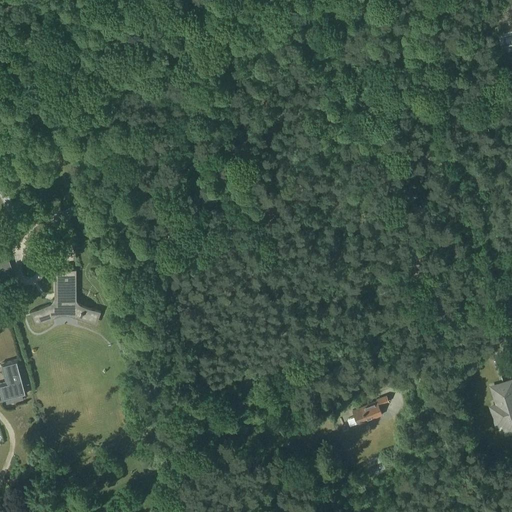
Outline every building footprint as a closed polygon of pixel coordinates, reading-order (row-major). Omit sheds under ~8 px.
[(23,279),(19,265),(6,269),(10,283),(23,279)] [(53,303),(38,308),(43,321),(52,318),(51,316),(55,315),(59,314),(61,313),(63,313),(66,313),(68,313),(70,314),(74,315),(78,317),(77,318),(86,321),(91,308),(75,303),(75,295),(75,272),(53,272),(53,303)] [(7,382),(0,383),(0,385),(4,399),(27,393),(18,359),(2,363),(7,382)] [(253,365),(230,371),(233,381),(256,374),(253,365)] [(256,376),(236,381),(239,393),(259,388),(256,376)] [(495,404),(488,406),(495,428),(501,426),(505,436),(511,433),(511,378),(489,386),(495,404)] [(354,417),(346,420),(349,426),(357,424),(382,415),(378,406),(388,402),(386,396),(376,400),(376,401),(352,411),(354,417)] [(245,414),(240,423),(250,428),(254,419),(245,414)] [(383,456),(372,459),(375,471),(386,468),(383,456)] [(490,498),(467,506),(468,511),(487,511),(494,510),(490,498)]
